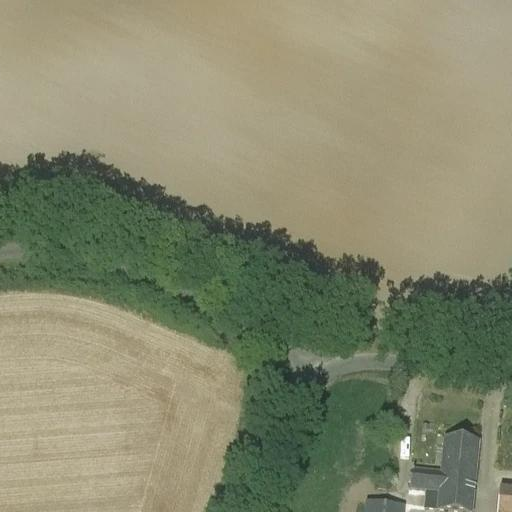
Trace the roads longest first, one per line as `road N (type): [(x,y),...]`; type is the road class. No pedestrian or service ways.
road 1 (unclassified): [(0,237),(38,232),(96,245),(295,326)]
road 2 (unclassified): [(511,372),(425,360),(295,326)]
road 3 (unclassified): [(238,511),(295,326)]
